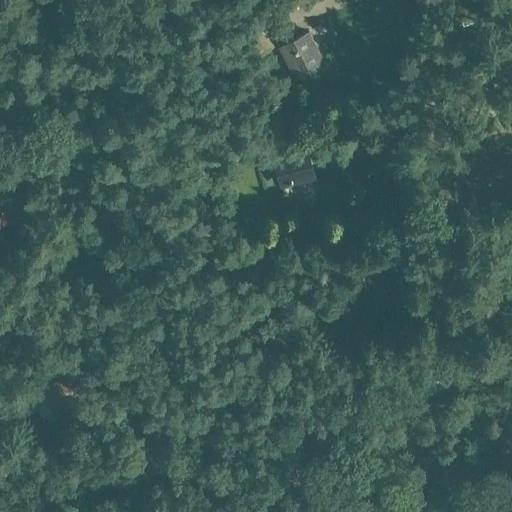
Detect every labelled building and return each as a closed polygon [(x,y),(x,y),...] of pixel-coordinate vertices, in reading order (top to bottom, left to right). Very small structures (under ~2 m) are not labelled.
[(490,0),(469,0),(470,2),(460,5),(464,22),(495,13),(490,0)] [(56,43),(87,39),(83,3),(51,7),(56,43)] [(291,54),(301,72),(348,47),(334,21),(298,40),(302,48),(291,54)] [(251,137),(256,157),(274,152),(268,133),(251,137)] [(309,146),(273,155),(282,188),(317,178),(309,146)] [(16,200),(0,194),(0,226),(7,229),(16,200)] [(384,256),(385,261),(363,265),(367,287),(407,280),(404,263),(395,264),(393,255),(384,256)] [(77,367),(43,388),(56,409),(90,389),(77,367)]
